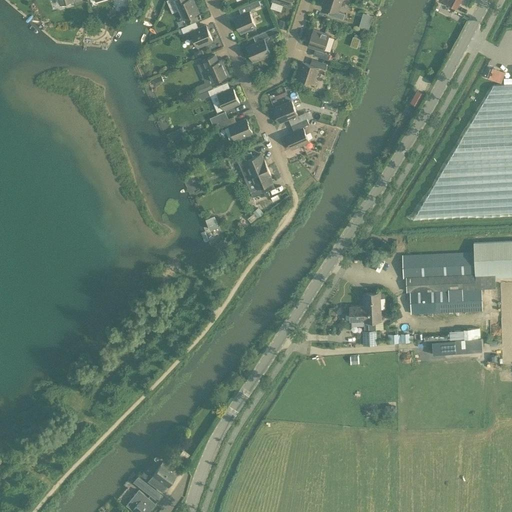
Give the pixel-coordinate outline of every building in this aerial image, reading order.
[(174,0),(183,19),(198,12),(193,0),(174,0)] [(323,0),(322,6),(329,8),(328,14),(342,19),(344,13),(338,11),(341,0),(323,0)] [(441,0),(442,1),(457,9),(461,0),(441,0)] [(256,26),(249,10),(234,17),(240,33),(256,26)] [(370,29),(375,15),(365,12),(360,26),(370,29)] [(198,27),(195,21),(182,27),(184,33),(190,30),(197,46),(212,39),(205,24),(198,27)] [(315,48),(313,54),(330,60),(332,55),(323,52),(324,51),(329,35),(313,29),(308,45),(315,48)] [(270,35),(268,30),(253,36),(256,42),(246,47),(252,60),(270,53),(264,38),(270,35)] [(354,36),(351,45),(361,47),(363,38),(354,36)] [(203,60),(212,82),(228,75),(221,60),(218,61),(215,54),(203,60)] [(312,58),(310,64),(302,61),(297,77),(313,83),(318,67),(325,69),(327,63),(312,58)] [(492,69),(488,79),(501,83),(504,73),(492,69)] [(239,102),(233,87),(225,90),(223,84),(208,90),(202,92),(202,93),(204,97),(210,94),(210,95),(217,93),(224,109),(239,102)] [(417,107),(420,102),(412,98),(410,102),(417,107)] [(288,118),(291,125),(306,118),(304,113),(298,115),(291,101),(274,108),(280,121),(288,118)] [(219,122),(228,118),(224,111),(209,118),(212,125),(215,124),(219,122)] [(252,132),(246,118),(236,122),(234,116),(228,118),(219,122),(215,124),(218,129),(228,125),(234,139),(252,132)] [(302,126),(309,123),(306,118),(291,125),(294,131),(286,135),(291,148),(309,141),(303,127),(302,126)] [(293,148),(286,151),(288,156),(302,152),(300,146),(293,149),(293,148)] [(245,177),(251,174),(268,167),(264,159),(263,160),(260,153),(253,157),(251,151),(236,157),(245,177)] [(204,165),(209,179),(224,175),(219,160),(204,165)] [(271,175),(268,167),(251,174),(245,177),(253,196),(258,194),(261,197),(266,195),(267,191),(267,190),(265,185),(272,182),(270,175),(271,175)] [(248,215),(251,221),(263,214),(260,209),(248,215)] [(474,252),(402,255),(403,278),(406,277),(407,292),(410,291),(411,313),(482,310),(481,288),(495,287),(495,273),(511,272),(511,240),(473,242),(474,252)] [(375,314),(375,321),(381,320),(380,292),(363,293),(364,301),(370,301),(372,301),(372,303),(370,303),(370,310),(371,310),(372,314),(375,314)] [(368,321),(369,330),(375,330),(375,321),(375,314),(372,314),(371,310),(370,310),(370,303),(372,303),(372,301),(370,301),(364,301),(364,306),(349,306),(350,321),(365,320),(365,321),(368,321)] [(480,327),(467,328),(468,338),(481,337),(480,327)] [(376,330),(375,330),(369,330),(363,330),(363,332),(358,332),(358,338),(363,338),(363,343),(377,343),(376,330)] [(398,342),(398,333),(388,334),(388,343),(398,342)] [(401,333),(401,342),(410,342),(410,333),(401,333)] [(482,352),(482,338),(455,340),(432,342),(433,354),(456,352),(456,353),(482,352)] [(152,476),(151,477),(143,472),(140,476),(148,482),(149,481),(162,491),(174,474),(168,470),(170,467),(162,461),(152,475),(152,476)] [(150,494),(154,489),(145,481),(140,487),(149,495),(150,494)] [(125,504),(132,509),(134,511),(147,511),(156,501),(150,495),(147,499),(149,500),(145,505),(140,501),(143,498),(136,492),(125,504)]
